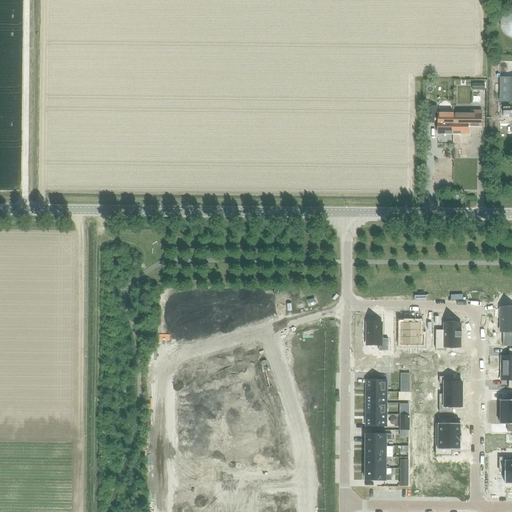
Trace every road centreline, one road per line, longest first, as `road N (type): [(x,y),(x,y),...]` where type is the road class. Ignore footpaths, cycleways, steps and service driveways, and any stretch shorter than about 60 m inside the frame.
road 1 (unclassified): [(345,213),(0,209)]
road 2 (residential): [(475,505),(476,307),(345,306)]
road 3 (residential): [(270,327),(163,357),(161,511)]
road 4 (track): [(24,210),(26,0)]
road 5 (track): [(43,0),(41,210)]
road 6 (residential): [(345,306),(343,504)]
road 7 (unclassified): [(511,214),(345,213)]
road 8 (residential): [(308,481),(270,327)]
road 9 (residential): [(475,505),(343,504)]
